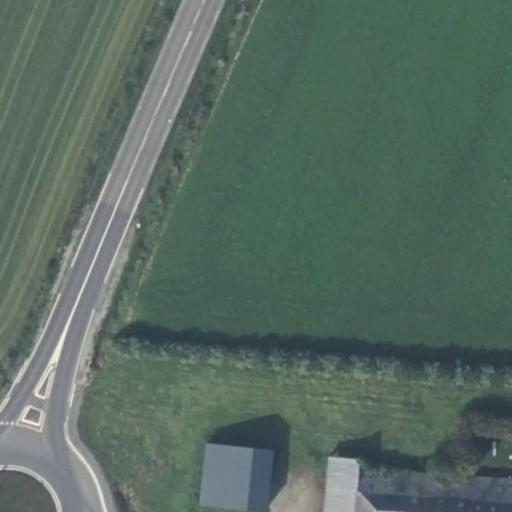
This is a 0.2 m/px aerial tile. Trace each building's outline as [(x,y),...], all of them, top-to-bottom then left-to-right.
[(511,424),(487,423),(485,457),(511,458),(511,424)] [(203,504),(228,507),(233,447),(209,445),(203,504)] [(233,447),(228,507),(265,511),(273,450),(233,447)] [(355,511),(360,468),(361,460),(333,457),(327,511),(355,511)] [(468,511),(471,473),(360,468),(355,511),(468,511)] [(511,511),(511,474),(471,473),(468,511),(511,511)]
